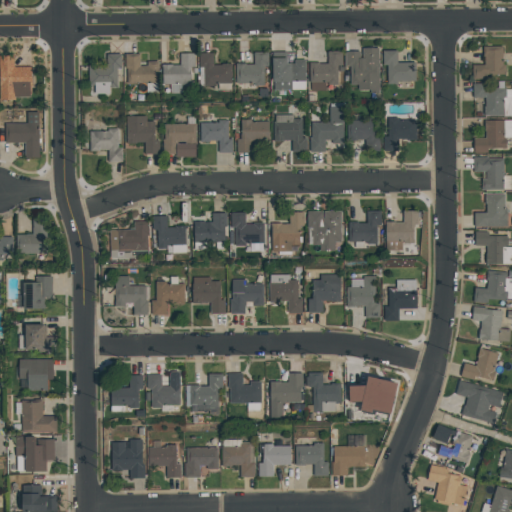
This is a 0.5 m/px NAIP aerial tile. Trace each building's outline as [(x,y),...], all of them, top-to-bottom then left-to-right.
[(482,47),(502,47),(502,65),(505,65),(505,75),(486,75),(486,79),(472,79),(472,65),(484,65),(484,57),(482,57),(482,47)] [(345,52),(359,51),(359,60),(363,60),(362,49),(378,49),(378,93),(371,93),(371,90),(359,91),(359,85),(350,85),(350,66),(345,66),(345,52)] [(381,51),(396,50),(396,63),(415,62),(415,81),(396,81),(396,84),(387,84),(386,65),(382,65),(381,51)] [(236,84),(264,84),(265,67),(268,67),(268,52),(254,52),(254,64),(236,64),(236,84)] [(326,52),(341,52),(341,65),(337,65),(337,84),(327,84),(326,82),(309,82),(309,63),(318,63),(318,64),(326,64),(326,52)] [(180,54),(194,53),(194,67),(190,67),(190,86),(180,86),(180,84),(162,85),(161,65),(171,65),(180,65),(180,54)] [(198,53),(212,53),(213,65),(220,65),(220,64),(230,64),(231,83),(212,83),(212,85),(203,86),(203,67),(198,67),(198,53)] [(106,55),(120,54),(120,69),(116,69),(116,88),(107,88),(107,85),(88,85),(87,66),(106,66),(106,55)] [(124,54),(139,54),(139,66),(147,66),(147,62),(157,62),(158,83),(127,84),(126,68),(125,68),(124,54)] [(0,56),(13,56),(13,67),(31,67),(31,86),(29,86),(29,97),(15,97),(15,101),(0,101),(0,56)] [(272,58),(286,58),(286,64),(293,64),(293,60),(304,60),(304,82),(290,82),(291,90),(272,91),(272,58)] [(472,84),(486,84),(486,88),(505,88),(505,98),(502,98),(502,116),(483,116),(483,107),(485,107),(484,97),(473,97),(472,84)] [(275,116),(292,115),(292,119),(301,119),(301,137),(305,137),(306,152),(291,152),(291,140),(273,140),(273,122),(275,122),(275,116)] [(126,117),(145,117),(145,122),(153,122),(154,140),(158,140),(158,154),(144,154),(143,143),(126,143),(126,117)] [(387,118),(397,117),(397,120),(415,120),(415,140),(406,140),(406,139),(397,139),(397,151),(383,151),(383,137),(387,137),(387,118)] [(364,119),(374,118),(374,137),(379,137),(379,151),(364,152),(364,139),(346,140),(346,121),(364,121),(364,119)] [(267,122),(268,140),(250,141),(250,152),(236,152),(236,139),(240,139),(240,120),(250,120),(250,122),(267,122)] [(483,121),(503,120),(503,138),(505,138),(505,148),(486,148),(486,153),(473,153),(473,139),(485,138),(485,130),(483,130),(483,121)] [(218,121),(227,121),(228,138),(231,138),(232,153),(217,153),(217,141),(200,142),(200,123),(218,123),(218,121)] [(311,123),(342,122),(342,144),(331,144),(331,140),(324,140),(324,152),(309,152),(309,138),(311,138),(311,123)] [(4,124),(38,124),(38,158),(24,159),(24,143),(4,143),(4,124)] [(164,125),(194,125),(195,157),(175,157),(175,154),(162,154),(162,140),(164,140),(164,125)] [(106,129),(117,129),(117,148),(121,148),(121,162),(107,162),(107,150),(98,150),(98,152),(88,152),(88,132),(106,132),(106,129)] [(474,157),(487,157),(487,159),(503,159),(503,190),(482,190),(482,180),(485,180),(485,172),(474,172),(474,157)] [(484,194),(503,194),(504,209),(506,209),(506,227),(474,227),(474,213),(486,213),(485,204),(484,204),(484,194)] [(307,211),(321,211),(322,219),(323,219),(323,211),(339,211),(340,242),(334,243),(334,251),(320,252),(319,245),(312,245),(312,227),(307,227),(307,211)] [(366,211),(380,211),(380,225),(376,225),(376,244),(366,244),(366,242),(348,242),(347,222),(357,222),(357,224),(366,223),(366,211)] [(403,211),(418,211),(418,224),(413,224),(413,243),(400,243),(400,242),(385,242),(385,222),(395,222),(395,223),(403,223),(403,211)] [(210,213),(225,212),(225,226),(223,226),(223,243),(193,244),(193,222),(210,221),(210,213)] [(230,212),(244,212),(244,225),(252,225),(252,223),(262,223),(262,243),(243,243),(243,246),(234,246),(234,226),(230,226),(230,212)] [(288,213),(303,212),(303,214),(305,214),(305,223),(303,223),(303,227),(298,227),(299,245),(290,245),(290,252),(271,252),(271,223),(280,223),(280,224),(289,224),(288,213)] [(152,217),(166,217),(166,228),(175,228),(175,227),(185,227),(185,245),(165,246),(165,249),(156,249),(156,231),(152,231),(152,217)] [(31,220),(45,220),(45,254),(15,254),(15,235),(32,234),(31,220)] [(133,221),(148,221),(148,236),(146,236),(146,251),(108,251),(108,230),(133,230),(133,221)] [(474,232),(487,232),(487,237),(506,237),(506,248),(511,248),(511,264),(485,264),(485,246),(474,246),(474,232)] [(0,237),(11,237),(11,254),(1,255),(1,260),(0,260),(0,237)] [(486,271),(506,272),(505,279),(511,279),(511,299),(506,299),(506,300),(487,299),(487,304),(472,302),(474,288),(486,289),(486,280),(485,280),(486,271)] [(267,276),(288,275),(288,281),(296,280),(296,299),(300,299),(300,314),(286,314),(286,302),(278,302),(278,303),(268,303),(267,276)] [(320,275),(338,275),(339,302),(321,302),(321,313),(307,313),(307,300),(311,300),(311,281),(320,281),(320,275)] [(114,276),(128,276),(128,286),(144,286),(144,302),(146,302),(146,316),(132,316),(132,304),(124,304),(124,307),(114,307),(114,276)] [(362,276),(374,276),(374,303),(378,303),(379,318),(364,318),(364,306),(356,306),(356,307),(346,307),(346,288),(362,288),(362,276)] [(35,277),(51,277),(51,297),(43,297),(43,309),(22,309),(21,283),(36,283),(35,277)] [(209,281),(219,281),(219,300),(224,300),(224,314),(209,314),(209,302),(200,302),(200,304),(191,304),(190,277),(209,277),(209,281)] [(230,281),(245,280),(245,285),(261,284),(262,306),(251,306),(251,302),(243,302),(243,314),(229,314),(229,300),(231,300),(230,281)] [(396,280),(415,280),(416,309),(398,309),(398,321),(384,321),(383,307),(388,307),(387,288),(396,288),(396,280)] [(154,282),(183,281),(183,304),(173,305),(173,303),(165,303),(165,315),(151,315),(150,301),(155,301),(154,282)] [(472,307),(486,308),(485,310),(501,311),(499,329),(509,330),(508,342),(477,340),(479,322),(471,321),(472,307)] [(23,325),(43,324),(43,326),(44,326),(45,337),(55,337),(55,352),(37,353),(37,349),(24,349),(23,325)] [(479,349),(497,353),(492,371),(494,372),(492,381),(473,377),(472,380),(459,377),(463,364),(474,366),(479,349)] [(17,360),(51,360),(52,380),(46,380),(46,391),(26,391),(26,388),(19,388),(19,379),(17,379),(17,360)] [(146,374),(160,374),(160,387),(168,387),(168,372),(179,372),(179,406),(160,406),(160,408),(150,408),(150,389),(146,389),(146,374)] [(227,374),(241,373),(241,386),(249,386),(249,382),(260,382),(260,403),(229,404),(229,389),(227,389),(227,374)] [(207,374),(221,374),(222,389),(217,389),(217,407),(207,407),(207,405),(189,405),(189,385),(199,385),(199,386),(207,386),(207,374)] [(286,374),(301,374),(302,387),(299,387),(299,403),(269,403),(269,382),(287,382),(286,374)] [(307,374),(320,374),(321,386),(329,386),(329,384),(339,384),(340,404),(333,404),(334,413),(306,413),(306,406),(311,405),(311,388),(307,388),(307,387),(305,387),(304,378),(308,378),(307,374)] [(128,376),(140,376),(141,389),(137,390),(137,409),(127,409),(127,406),(110,407),(109,387),(118,387),(119,389),(128,388),(128,376)] [(350,377),(364,379),(362,391),(371,392),(371,391),(380,393),(377,415),(377,416),(375,417),(375,420),(362,418),(363,410),(359,409),(359,412),(349,410),(352,391),(347,390),(350,377)] [(457,380),(502,393),(497,408),(488,406),(487,411),(494,413),(491,423),(461,414),(466,397),(453,394),(457,380)] [(20,400),(41,400),(41,416),(55,416),(55,432),(20,432),(20,400)] [(453,430),(472,436),(466,454),(469,455),(466,464),(447,458),(446,461),(433,457),(438,444),(449,448),(452,440),(450,440),(453,430)] [(14,437),(34,437),(34,440),(52,440),(53,460),(45,461),(45,471),(24,472),(24,457),(14,457),(14,437)] [(128,440),(140,440),(141,465),(143,465),(143,479),(128,479),(128,470),(111,470),(110,443),(128,443),(128,440)] [(239,445),(248,444),(249,463),(253,463),(253,478),(239,478),(239,465),(230,466),(230,467),(221,467),(220,447),(239,447),(239,445)] [(312,444),(322,444),(322,462),(326,462),(327,476),(313,476),(313,464),(303,465),(303,466),(294,466),(294,446),(312,446),(312,444)] [(271,445),(271,447),(289,447),(289,465),(271,465),(272,477),(257,477),(257,463),(262,463),(261,445),(271,445)] [(165,446),(174,446),(174,465),(179,465),(179,478),(165,478),(165,467),(147,467),(147,448),(165,448),(165,446)] [(332,447),(363,446),(363,467),(345,467),(345,476),(331,476),(331,463),(333,463),(332,447)] [(185,449),(216,448),(216,470),(206,470),(206,466),(198,466),(198,478),(184,478),(183,464),(185,464),(185,449)] [(505,450),(511,451),(511,479),(500,477),(505,450)] [(429,465),(447,469),(446,474),(459,477),(457,486),(465,488),(461,506),(432,500),(436,483),(426,480),(429,465)] [(20,485),(40,485),(40,497),(55,497),(55,511),(21,511),(19,511),(19,508),(13,508),(13,496),(20,496),(20,485)] [(511,489),(511,504),(508,503),(506,510),(510,511),(487,511),(495,487),(510,491),(511,489)]
